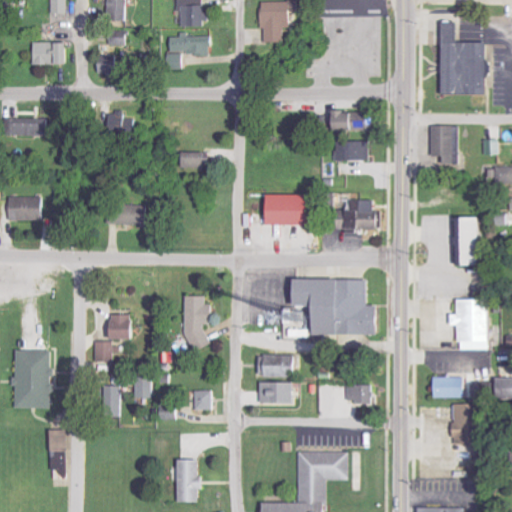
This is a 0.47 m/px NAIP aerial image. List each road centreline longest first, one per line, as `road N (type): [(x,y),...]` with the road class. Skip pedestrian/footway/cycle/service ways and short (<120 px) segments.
road 1 (residential): [(237,0),(235,511)]
road 2 (tertiary): [(398,0),(397,511)]
road 3 (residential): [(0,94),(400,91)]
road 4 (residential): [(0,257),(398,259)]
road 5 (residential): [(76,511),(80,260)]
road 6 (residential): [(234,425),(397,423)]
